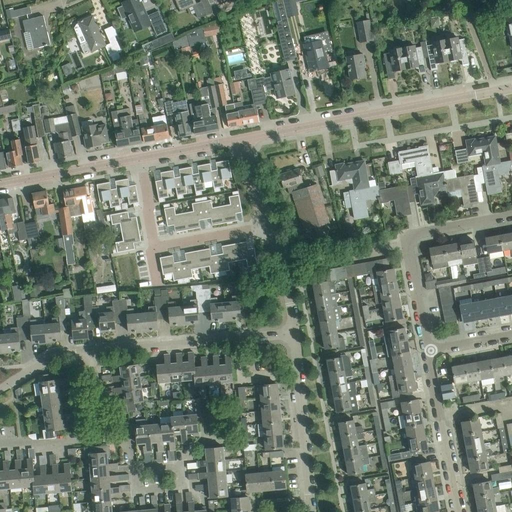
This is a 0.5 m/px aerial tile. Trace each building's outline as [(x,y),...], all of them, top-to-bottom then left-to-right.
[(123,6),(117,8),(122,19),(128,17),(135,32),(152,24),(157,36),(167,31),(160,15),(158,11),(147,16),(141,1),(140,0),(128,0),(122,3),(123,6)] [(175,0),(180,11),(193,6),(198,19),(200,17),(213,12),(210,5),(208,0),(200,0),(201,2),(197,4),(194,0),(175,0)] [(224,0),(216,0),(220,8),(227,5),(224,0)] [(283,0),(276,0),(282,21),(278,22),(279,25),(277,26),(285,62),(295,60),(294,58),(297,57),(287,17),(286,10),(283,0)] [(295,0),(283,0),(286,10),(287,17),(299,14),(296,2),(295,0)] [(13,8),(5,10),(8,19),(31,13),(30,6),(14,10),(13,8)] [(29,19),(23,21),(26,32),(29,31),(34,49),(40,47),(50,45),(43,16),(34,18),(29,19)] [(77,24),(74,28),(77,34),(78,36),(83,34),(87,42),(80,45),(85,55),(105,46),(110,57),(111,56),(113,61),(120,58),(118,53),(121,52),(115,36),(108,39),(110,43),(106,45),(97,25),(93,16),(83,20),(81,21),(78,22),(79,23),(77,24)] [(370,19),(357,22),(361,42),(374,40),(373,39),(375,39),(371,20),(370,20),(370,19)] [(193,31),(187,34),(189,42),(190,47),(206,43),(205,37),(203,27),(193,31)] [(3,31),(0,32),(0,40),(5,39),(11,38),(9,30),(3,31)] [(187,34),(172,41),(174,50),(182,46),(182,48),(181,48),(183,56),(191,54),(190,50),(191,50),(190,47),(189,42),(187,34)] [(448,39),(444,40),(448,59),(449,61),(461,58),(462,65),(469,64),(464,39),(458,40),(458,37),(448,39)] [(426,41),(423,42),(425,55),(428,55),(431,71),(438,70),(436,63),(449,61),(448,59),(444,40),(432,42),(433,45),(427,46),(426,41)] [(322,41),(304,45),(308,62),(310,72),(315,71),(317,71),(317,70),(330,67),(330,66),(328,67),(326,57),(322,41)] [(415,45),(401,48),(403,57),(405,69),(418,67),(419,73),(426,72),(423,56),(425,55),(423,42),(420,42),(421,47),(415,48),(415,45)] [(390,54),(384,55),(386,69),(388,79),(395,78),(393,71),(405,69),(403,57),(401,48),(389,50),(390,54)] [(147,53),(139,55),(141,64),(149,62),(147,53)] [(363,54),(346,57),(349,70),(350,79),(365,77),(362,61),(364,61),(363,57),(363,54)] [(71,62),(62,66),(66,75),(75,72),(71,62)] [(122,63),(114,66),(115,67),(114,67),(116,74),(128,71),(126,62),(122,64),(122,63)] [(114,67),(100,71),(101,77),(116,74),(114,67)] [(248,67),(235,71),(238,80),(250,76),(248,67)] [(264,77),(256,79),(261,104),(267,102),(265,93),(267,93),(267,90),(275,88),(277,98),(295,93),(289,69),(271,74),(272,76),(264,78),(264,77)] [(256,78),(247,80),(249,90),(251,89),(254,104),(254,105),(256,105),(261,104),(256,79),(256,78)] [(241,93),(240,82),(232,82),(232,93),(241,93)] [(223,84),(215,85),(219,106),(225,105),(227,105),(223,84)] [(215,85),(207,87),(211,108),(219,106),(215,85)] [(207,97),(200,98),(201,102),(202,105),(207,132),(219,130),(217,120),(216,116),(214,109),(210,109),(207,97)] [(161,125),(154,126),(157,140),(169,138),(166,122),(168,121),(163,98),(157,99),(160,111),(162,111),(163,116),(159,117),(161,125)] [(201,102),(190,104),(193,121),(192,121),(193,125),(195,134),(207,132),(202,105),(201,102)] [(242,102),(237,103),(238,108),(239,112),(241,126),(259,122),(257,112),(257,108),(256,105),(254,105),(254,104),(243,107),(242,102)] [(5,107),(6,113),(19,109),(18,103),(5,107)] [(227,105),(225,105),(226,114),(227,118),(229,128),(240,126),(241,126),(239,112),(238,108),(237,103),(234,104),(227,105)] [(141,104),(135,105),(137,114),(139,114),(141,127),(142,133),(144,143),(157,140),(154,126),(148,128),(148,125),(146,119),(144,119),(141,104)] [(74,105),(65,107),(67,115),(69,125),(71,131),(72,137),(81,134),(76,113),(74,105)] [(129,108),(123,109),(130,145),(142,143),(138,119),(132,120),(129,108)] [(123,109),(111,111),(118,147),(130,145),(123,109)] [(188,111),(175,113),(177,122),(178,127),(179,137),(193,135),(190,120),(188,111)] [(42,117),(35,119),(38,138),(46,137),(42,117)] [(53,118),(44,119),(47,133),(56,131),(53,118)] [(19,119),(11,120),(14,132),(21,130),(19,119)] [(92,120),(81,122),(82,126),(86,148),(101,145),(101,143),(109,141),(105,124),(98,126),(98,124),(93,124),(92,120)] [(34,126),(22,128),(27,154),(29,163),(28,164),(40,162),(39,152),(34,126)] [(61,142),(54,143),(56,153),(58,153),(59,158),(72,156),(69,140),(67,132),(59,134),(61,142)] [(455,151),(457,161),(458,164),(471,162),(469,152),(483,150),(486,166),(486,167),(500,164),(496,142),(495,143),(494,139),(495,139),(495,137),(474,140),(474,139),(466,141),(468,148),(455,151)] [(13,146),(7,147),(8,152),(7,152),(8,158),(10,168),(22,165),(21,155),(23,155),(21,149),(20,139),(12,141),(13,146)] [(390,175),(403,173),(403,168),(415,166),(418,177),(419,177),(433,174),(428,148),(399,153),(400,160),(388,163),(390,175)] [(217,170),(212,171),(213,181),(212,181),(215,192),(220,191),(220,188),(224,187),(223,179),(232,177),(229,160),(216,162),(217,170)] [(337,170),(330,171),(332,185),(342,184),(341,179),(344,179),(345,180),(349,183),(351,183),(353,183),(354,191),(355,190),(369,188),(364,161),(336,165),(337,170)] [(511,167),(511,162),(500,164),(486,167),(486,166),(477,168),(478,175),(480,184),(486,183),(488,194),(501,192),(498,175),(505,174),(505,175),(511,174),(511,175),(511,174),(511,170),(511,167)] [(199,173),(193,174),(195,184),(194,184),(196,196),(202,195),(201,191),(206,190),(204,182),(212,181),(213,181),(212,171),(210,163),(197,166),(199,173)] [(322,165),(314,167),(317,177),(325,174),(322,165)] [(180,176),(175,177),(177,188),(175,188),(178,199),(184,198),(183,194),(187,194),(186,186),(194,184),(195,184),(193,174),(192,167),(179,169),(180,176)] [(298,169),(280,175),(284,188),(287,187),(289,194),(292,193),(304,231),(329,223),(317,184),(304,189),(301,182),(302,182),(298,169)] [(162,180),(155,181),(159,203),(165,202),(164,198),(169,197),(167,189),(175,188),(177,188),(175,177),(173,170),(160,173),(162,180)] [(444,172),(447,192),(455,191),(455,190),(461,189),(465,205),(477,203),(475,192),(482,191),(480,184),(478,175),(456,179),(454,170),(444,172)] [(446,185),(443,172),(433,174),(419,177),(418,177),(410,178),(411,185),(412,185),(413,191),(414,194),(419,193),(421,205),(434,202),(431,186),(438,184),(438,185),(443,184),(444,185),(446,185)] [(128,179),(115,181),(116,189),(117,189),(119,198),(127,197),(129,204),(133,204),(134,207),(140,206),(136,185),(129,186),(128,179)] [(109,182),(96,185),(100,202),(109,200),(110,208),(115,207),(115,211),(121,210),(119,198),(117,189),(116,189),(110,190),(109,182)] [(411,185),(379,191),(378,191),(380,199),(379,199),(380,203),(388,202),(388,201),(395,199),(398,216),(411,214),(409,203),(415,201),(414,194),(413,191),(412,185),(411,185)] [(379,191),(378,186),(369,188),(355,191),(355,190),(354,191),(343,192),(346,208),(353,207),(355,219),(368,217),(365,200),(372,198),(372,200),(377,199),(377,200),(379,199),(380,199),(378,191),(379,191)] [(85,187),(74,189),(76,200),(79,199),(80,205),(82,214),(90,213),(87,197),(85,187)] [(66,208),(59,209),(60,212),(64,237),(63,238),(64,244),(67,265),(75,263),(72,244),(74,244),(73,234),(70,217),(81,215),(81,214),(82,214),(80,205),(79,199),(76,200),(74,189),(64,191),(63,191),(66,208)] [(42,192),(32,194),(34,204),(37,216),(37,218),(39,219),(49,217),(50,216),(49,214),(55,213),(53,204),(49,205),(47,191),(45,191),(42,192)] [(230,204),(221,206),(225,223),(237,221),(236,214),(242,212),(238,191),(232,192),(232,196),(229,197),(230,204)] [(14,207),(12,197),(2,199),(8,229),(7,229),(8,234),(13,233),(18,232),(20,241),(27,239),(24,221),(13,223),(11,214),(15,213),(14,207)] [(207,197),(201,198),(205,219),(211,218),(212,226),(225,223),(221,206),(212,208),(211,200),(207,201),(207,197)] [(193,211),(184,213),(188,230),(200,228),(199,221),(205,219),(201,198),(195,199),(196,203),(192,203),(193,211)] [(169,204),(163,205),(167,226),(174,225),(175,232),(188,230),(184,213),(176,214),(174,207),(170,207),(169,204)] [(128,211),(106,215),(107,221),(111,221),(112,225),(120,223),(121,232),(138,229),(136,217),(129,218),(128,211)] [(92,215),(83,217),(85,228),(94,226),(92,215)] [(24,221),(27,239),(40,236),(36,222),(24,224),(24,221)] [(138,229),(121,232),(123,241),(115,242),(116,246),(112,247),(113,253),(135,249),(133,243),(141,241),(138,229)] [(511,233),(500,235),(503,250),(510,249),(511,256),(511,255),(511,233)] [(503,250),(500,235),(485,238),(488,253),(503,250)] [(474,240),(459,243),(463,266),(477,263),(479,273),(477,274),(478,278),(486,277),(485,273),(482,257),(477,258),(474,240)] [(246,241),(233,244),(237,261),(245,259),(247,267),(251,266),(252,270),(258,269),(254,247),(247,249),(246,241)] [(459,243),(444,246),(448,266),(463,264),(459,243)] [(222,253),(216,254),(220,276),(226,274),(225,271),(229,270),(228,262),(237,261),(233,244),(221,246),(222,253)] [(448,266),(444,246),(430,249),(434,269),(448,266)] [(209,248),(197,250),(200,268),(209,266),(210,274),(214,273),(215,277),(220,276),(216,254),(210,255),(209,248)] [(186,260),(180,261),(184,282),(189,281),(189,278),(192,277),(191,269),(200,268),(197,250),(184,253),(186,260)] [(172,255),(159,257),(163,274),(172,273),(173,280),(177,280),(178,283),(184,282),(180,261),(174,262),(172,255)] [(489,256),(484,257),(487,276),(493,275),(489,256)] [(390,270),(388,258),(382,259),(384,271),(390,270)] [(384,271),(382,259),(376,261),(378,272),(384,271)] [(378,272),(376,261),(370,262),(372,273),(377,272),(378,272)] [(370,262),(364,263),(366,274),(370,274),(372,273),(370,262)] [(366,274),(364,263),(358,264),(360,276),(366,274)] [(360,276),(358,264),(352,265),(355,277),(360,276)] [(355,277),(352,265),(346,266),(349,278),(352,277),(355,277)] [(349,278),(346,266),(341,267),(343,279),(347,278),(349,278)] [(343,279),(341,267),(335,268),(337,280),(343,279)] [(337,280),(335,268),(329,269),(331,281),(334,280),(337,280)] [(331,281),(329,269),(322,271),(325,282),(331,281)] [(390,270),(384,271),(378,272),(377,272),(372,273),(370,274),(371,279),(378,278),(380,285),(396,281),(394,269),(390,270)] [(506,283),(506,278),(493,280),(494,285),(495,288),(500,287),(499,284),(506,283)] [(315,297),(336,293),(334,280),(331,281),(325,282),(313,284),(315,297)] [(452,285),(451,280),(436,282),(437,288),(438,288),(452,285)] [(374,292),(375,298),(398,294),(396,281),(380,285),(381,291),(374,292)] [(115,285),(96,288),(97,294),(116,291),(115,285)] [(225,302),(227,320),(241,319),(239,299),(246,298),(244,285),(238,286),(239,295),(232,296),(233,301),(225,302)] [(451,291),(450,286),(438,288),(439,294),(451,291)] [(210,288),(203,289),(204,302),(210,302),(212,321),(217,321),(227,320),(225,302),(217,303),(217,297),(211,298),(210,288)] [(161,290),(162,296),(161,296),(162,309),(169,309),(170,325),(175,325),(185,324),(183,306),(175,307),(174,301),(168,301),(168,295),(167,289),(161,290)] [(204,302),(203,289),(196,290),(197,299),(190,300),(191,306),(183,306),(185,324),(195,323),(199,322),(197,303),(204,302)] [(452,297),(451,291),(439,294),(440,299),(452,297)] [(339,297),(338,293),(315,297),(318,310),(332,307),(337,306),(336,301),(339,297)] [(398,294),(375,298),(376,304),(383,303),(384,309),(401,306),(398,294)] [(162,309),(161,296),(154,296),(155,306),(148,307),(149,312),(142,313),(143,331),(153,330),(158,329),(156,310),(162,309)] [(453,303),(452,297),(440,299),(442,305),(453,303)] [(511,312),(509,297),(497,299),(500,315),(511,312)] [(126,299),(119,300),(121,313),(127,313),(129,332),(133,332),(143,331),(142,313),(134,314),(133,308),(127,309),(126,299)] [(500,315),(497,299),(485,301),(488,317),(500,315)] [(121,313),(119,300),(112,300),(113,306),(106,306),(107,312),(99,313),(101,331),(111,330),(115,329),(114,314),(121,313)] [(488,317),(485,301),(472,303),(475,320),(488,317)] [(455,309),(453,303),(442,305),(443,311),(455,309)] [(475,320),(472,303),(460,306),(463,322),(475,320)] [(93,319),(91,304),(84,304),(85,310),(78,311),(79,319),(72,320),(74,339),(88,338),(86,319),(93,319)] [(342,312),(341,306),(332,307),(318,310),(320,323),(335,320),(341,318),(340,313),(342,312)] [(403,318),(401,306),(384,309),(386,322),(403,318)] [(66,320),(65,307),(58,308),(58,317),(52,317),(53,323),(45,323),(47,342),(57,341),(61,340),(59,321),(66,320)] [(456,315),(455,309),(443,311),(444,317),(456,315)] [(457,321),(456,315),(444,317),(445,323),(457,321)] [(25,330),(23,316),(16,317),(17,327),(11,328),(11,333),(4,333),(6,352),(16,351),(20,350),(18,331),(25,330)] [(29,316),(23,316),(25,330),(31,329),(32,343),(37,343),(47,342),(45,323),(38,324),(38,319),(29,320),(29,316)] [(337,333),(335,320),(320,323),(322,336),(337,333)] [(395,326),(383,328),(384,336),(389,335),(391,344),(407,341),(405,328),(396,330),(395,326)] [(338,338),(337,333),(322,336),(325,349),(338,346),(339,350),(346,349),(344,337),(338,338)] [(410,353),(407,341),(391,344),(393,356),(410,353)] [(372,359),(378,359),(375,347),(370,348),(372,359)] [(195,362),(194,352),(188,353),(189,362),(183,363),(182,363),(183,381),(195,380),(194,368),(195,368),(194,362),(195,362)] [(170,364),(171,382),(183,381),(182,363),(183,363),(182,353),(176,354),(177,363),(171,364),(170,364)] [(412,365),(410,353),(393,356),(395,368),(412,365)] [(171,364),(170,354),(164,355),(165,364),(157,365),(159,383),(171,382),(170,364),(171,364)] [(340,355),(341,357),(327,360),(329,373),(351,369),(352,368),(350,357),(346,354),(340,355)] [(218,365),(220,383),(233,382),(231,355),(225,355),(226,365),(220,365),(218,365)] [(511,373),(511,355),(503,357),(506,375),(511,373)] [(220,365),(219,356),(213,356),(214,366),(208,366),(206,366),(208,384),(220,383),(218,365),(220,365)] [(208,366),(207,357),(201,358),(202,367),(195,368),(194,368),(195,380),(196,385),(208,384),(206,366),(208,366)] [(506,375),(503,357),(490,360),(493,377),(506,375)] [(493,377),(490,360),(478,362),(481,380),(493,377)] [(481,380),(478,362),(465,364),(468,382),(481,380)] [(468,382),(465,364),(452,367),(455,384),(468,382)] [(140,377),(138,365),(120,367),(121,375),(112,376),(113,382),(122,381),(122,380),(140,377)] [(412,365),(395,368),(396,374),(389,376),(390,382),(397,380),(414,377),(412,365)] [(352,376),(351,369),(329,373),(332,386),(346,383),(345,377),(352,376)] [(50,381),(49,374),(39,376),(42,396),(59,393),(59,391),(58,385),(67,384),(66,378),(57,379),(57,380),(50,381)] [(142,389),(140,377),(122,380),(122,381),(123,387),(114,388),(115,394),(124,393),(124,392),(142,389)] [(414,377),(397,380),(390,382),(393,398),(413,394),(412,390),(416,390),(414,377)] [(353,382),(346,383),(332,386),(334,399),(356,395),(353,382)] [(277,384),(260,385),(261,392),(259,393),(259,399),(278,397),(277,384)] [(254,390),(254,386),(238,387),(239,401),(247,400),(246,391),(254,390)] [(125,399),(116,400),(118,414),(128,413),(126,404),(143,401),(142,389),(124,392),(124,393),(125,399)] [(69,396),(68,390),(59,391),(59,393),(42,396),(43,408),(61,405),(61,403),(60,397),(69,396)] [(359,412),(356,395),(334,399),(336,412),(351,409),(352,413),(359,412)] [(279,410),(278,397),(259,399),(262,399),(263,411),(279,410)] [(394,400),(380,403),(383,419),(389,418),(387,408),(395,406),(394,400)] [(421,412),(418,400),(402,403),(397,405),(400,416),(421,412)] [(61,405),(43,408),(38,409),(39,420),(45,420),(63,417),(62,415),(62,409),(71,407),(70,402),(61,403),(61,405)] [(280,422),(279,410),(263,411),(264,424),(280,422)] [(423,424),(421,412),(400,416),(402,428),(423,424)] [(504,427),(501,413),(495,414),(498,429),(504,427)] [(63,417),(45,420),(47,431),(54,430),(54,435),(64,433),(63,429),(64,428),(63,421),(72,419),(72,414),(62,415),(63,417)] [(186,434),(187,433),(193,433),(198,432),(196,414),(184,416),(186,434)] [(186,434),(184,416),(172,417),(173,423),(174,435),(181,434),(182,443),(188,443),(187,433),(186,434)] [(480,426),(478,419),(462,422),(465,435),(482,432),(481,426),(480,426)] [(353,420),(348,421),(339,423),(341,436),(363,432),(362,425),(355,427),(353,420)] [(281,435),(280,422),(264,424),(265,436),(281,435)] [(136,426),(136,423),(129,424),(131,433),(136,432),(137,444),(145,443),(146,446),(143,446),(144,453),(152,452),(151,443),(150,443),(148,425),(136,426)] [(174,435),(173,423),(160,424),(162,442),(163,442),(169,441),(170,450),(176,450),(175,440),(174,440),(174,435)] [(162,442),(160,424),(148,425),(150,443),(151,443),(157,442),(158,452),(164,451),(163,442),(162,442)] [(425,436),(423,424),(406,427),(409,440),(425,436)] [(364,438),(363,432),(341,436),(343,449),(358,446),(357,439),(364,438)] [(482,432),(465,435),(467,447),(483,444),(482,437),(483,437),(482,432)] [(283,448),(281,435),(265,436),(267,449),(283,448)] [(428,449),(425,436),(409,440),(411,452),(428,449)] [(484,451),(483,444),(467,447),(469,460),(486,456),(492,455),(491,449),(484,451)] [(109,445),(107,445),(84,448),(85,458),(90,458),(91,466),(108,465),(108,464),(107,458),(110,458),(110,447),(109,445)] [(361,459),(358,446),(343,449),(346,462),(361,459)] [(230,451),(230,447),(206,449),(206,448),(202,448),(203,454),(206,454),(207,460),(207,461),(224,460),(223,452),(230,451)] [(401,452),(388,455),(389,461),(402,458),(401,452)] [(486,456),(469,460),(472,472),(488,469),(486,462),(487,462),(486,456)] [(33,459),(29,459),(27,459),(28,469),(21,469),(23,487),(34,486),(34,476),(33,469),(34,469),(33,459)] [(363,472),(361,459),(346,462),(348,475),(363,472)] [(10,470),(11,488),(23,487),(21,469),(21,460),(15,461),(16,470),(10,470)] [(197,461),(198,467),(207,466),(208,472),(208,473),(226,472),(224,460),(207,461),(207,460),(197,461)] [(10,470),(9,461),(3,462),(4,471),(0,471),(0,489),(11,488),(9,470),(10,470)] [(405,461),(392,464),(393,470),(406,467),(405,461)] [(430,462),(420,463),(413,465),(415,477),(432,474),(430,462)] [(118,469),(117,463),(108,464),(108,465),(91,466),(92,478),(109,477),(109,476),(108,470),(118,469)] [(71,473),(70,464),(64,464),(65,473),(58,474),(60,492),(72,491),(70,474),(71,473)] [(511,469),(511,464),(498,467),(499,473),(511,470),(511,469)] [(46,475),(48,493),(60,492),(58,474),(58,465),(52,465),(53,474),(47,475),(46,475)] [(46,466),(40,466),(41,476),(34,476),(34,486),(35,494),(48,493),(46,475),(47,475),(46,466)] [(511,470),(491,475),(492,481),(511,477),(511,470)] [(286,488),(285,471),(272,473),(273,489),(286,488)] [(227,484),(226,472),(208,473),(208,472),(198,473),(199,479),(208,478),(209,484),(209,485),(227,484)] [(273,489),(272,473),(259,474),(260,490),(273,489)] [(260,490),(259,474),(246,475),(248,491),(260,490)] [(434,486),(432,474),(415,477),(418,489),(434,486)] [(92,478),(93,490),(110,489),(110,488),(109,482),(119,481),(118,475),(109,476),(109,477),(92,478)] [(490,481),(484,482),(474,484),(476,497),(499,493),(498,487),(491,488),(490,481)] [(365,483),(350,486),(353,499),(375,495),(374,488),(366,490),(365,483)] [(228,496),(227,484),(209,485),(209,484),(206,484),(206,490),(209,490),(210,498),(228,496)] [(418,489),(420,501),(437,499),(434,486),(418,489)] [(120,493),(119,487),(110,488),(110,489),(93,490),(94,503),(111,501),(110,494),(120,493)] [(494,499),(493,494),(476,497),(478,509),(495,506),(493,499),(494,499)] [(376,501),(375,495),(353,499),(355,511),(370,509),(369,502),(376,501)] [(249,510),(248,497),(232,499),(233,511),(249,510)] [(437,499),(415,503),(417,511),(431,511),(439,511),(437,499)] [(112,511),(111,501),(94,503),(94,511),(112,511)]
